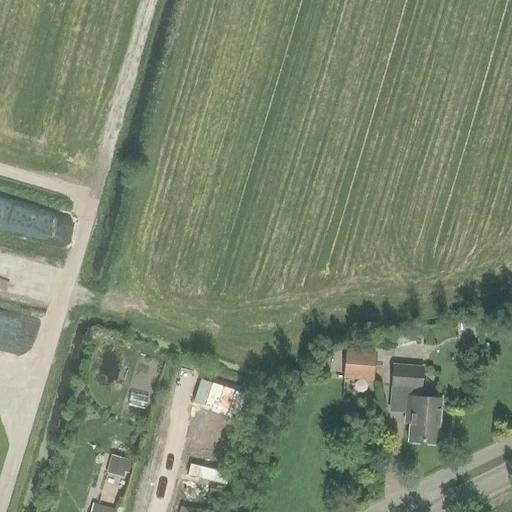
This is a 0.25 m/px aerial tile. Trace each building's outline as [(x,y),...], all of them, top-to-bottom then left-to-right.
[(395,349),(417,344),(413,329),(391,334),(395,349)] [(373,381),(375,351),(345,349),(343,379),(373,381)] [(314,356),(311,373),(327,376),(330,359),(314,356)] [(421,391),(423,367),(394,365),(392,389),(413,391),(413,397),(412,397),(408,441),(438,443),(442,400),(420,398),(421,391)] [(118,452),(113,468),(134,474),(138,458),(118,452)] [(165,511),(172,511),(178,485),(144,477),(138,506),(165,511)]
